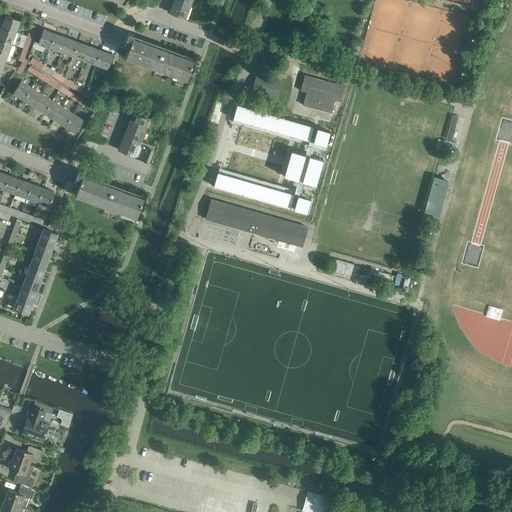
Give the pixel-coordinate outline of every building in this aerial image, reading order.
[(184,18),(189,4),(177,0),(176,0),(171,14),(184,18)] [(2,27),(16,32),(21,20),(6,15),(2,27)] [(27,36),(32,38),(36,25),(32,24),(27,36)] [(0,32),(0,39),(12,44),(16,32),(2,27),(0,32)] [(50,50),(56,33),(44,29),(39,43),(46,46),(45,48),(50,50)] [(62,52),(67,38),(56,33),(50,50),(53,51),(54,49),(62,52)] [(186,80),(193,60),(133,38),(134,35),(129,33),(125,44),(129,46),(125,57),(186,80)] [(32,38),(27,36),(23,48),(28,49),(32,38)] [(74,56),(79,42),(67,38),(62,52),(74,56)] [(0,52),(8,55),(12,44),(0,39),(0,52)] [(85,60),(90,46),(79,42),(74,56),(85,60)] [(96,64),(101,50),(90,46),(85,60),(96,64)] [(23,62),(23,61),(28,49),(23,48),(19,60),(23,61),(23,62)] [(101,50),(96,64),(108,68),(113,54),(101,50)] [(43,70),(45,65),(33,58),(31,62),(43,70)] [(23,61),(17,71),(21,74),(27,64),(23,61),(23,62),(23,61)] [(45,65),(43,70),(53,76),(55,72),(45,65)] [(39,77),(41,73),(30,66),(27,70),(39,77)] [(12,87),(21,74),(17,71),(15,70),(7,83),(12,87)] [(55,72),(53,76),(64,83),(65,78),(55,72)] [(41,73),(39,77),(49,84),(51,80),(41,73)] [(341,102),(345,86),(305,75),(301,91),(306,92),(303,105),(332,113),(335,100),(341,102)] [(277,98),(281,83),(256,76),(252,91),(277,98)] [(65,78),(64,83),(74,89),(76,85),(65,78)] [(24,100),(32,87),(21,80),(13,93),(24,100)] [(51,80),(49,84),(59,90),(61,86),(51,80)] [(76,85),(74,89),(85,96),(86,91),(76,85)] [(61,86),(59,90),(69,96),(72,92),(61,86)] [(34,107),(42,94),(32,87),(24,100),(34,107)] [(95,102),(97,98),(86,91),(85,96),(95,102)] [(72,92),(69,96),(79,103),(82,99),(72,92)] [(42,94),(34,107),(44,113),(52,100),(42,94)] [(82,99),(79,103),(90,110),(93,106),(82,99)] [(52,100),(44,113),(54,120),(63,107),(52,100)] [(315,123),(235,101),(230,119),(310,142),(315,123)] [(63,107),(54,120),(64,126),(73,113),(63,107)] [(73,113),(64,126),(75,133),(84,120),(73,113)] [(130,126),(142,130),(146,119),(134,114),(130,126)] [(453,115),(446,139),(452,140),(459,116),(453,115)] [(331,128),(316,124),(311,140),(327,145),(331,128)] [(142,130),(130,126),(126,137),(138,142),(142,130)] [(138,142),(126,137),(120,151),(132,156),(138,142)] [(307,151),(291,147),(283,174),(299,179),(307,151)] [(150,161),(154,150),(148,148),(144,159),(150,161)] [(324,157),(308,152),(300,179),(316,184),(324,157)] [(295,191),(216,169),(210,187),(290,210),(295,191)] [(136,218),(143,198),(83,175),(83,173),(78,171),(74,182),(79,184),(75,195),(136,218)] [(0,188),(3,190),(9,175),(0,172),(0,188)] [(9,175),(3,190),(15,194),(20,179),(9,175)] [(437,215),(444,192),(447,180),(435,177),(425,212),(437,215)] [(26,198),(31,184),(20,179),(15,194),(26,198)] [(31,184),(26,198),(38,202),(43,188),(31,184)] [(54,192),(43,188),(38,202),(49,206),(54,192)] [(312,195),(297,191),(292,208),(308,212),(312,195)] [(302,246),(308,227),(212,199),(206,219),(279,240),(277,248),(294,253),(296,245),(302,246)] [(0,203),(0,208),(8,211),(10,207),(0,203)] [(10,207),(8,211),(19,216),(21,211),(10,207)] [(21,211),(19,216),(31,220),(33,216),(21,211)] [(33,216),(31,220),(42,224),(44,220),(33,216)] [(13,231),(17,232),(21,221),(17,219),(13,231)] [(39,241),(54,246),(58,235),(43,229),(39,241)] [(17,232),(13,231),(8,242),(13,244),(17,232)] [(49,257),(54,246),(39,241),(35,252),(49,257)] [(13,244),(8,242),(4,253),(8,255),(13,244)] [(49,257),(35,252),(31,263),(45,268),(49,257)] [(8,255),(4,253),(0,265),(4,267),(8,255)] [(354,264),(337,259),(333,273),(350,278),(354,264)] [(27,275),(41,280),(45,268),(31,263),(27,275)] [(37,291),(41,280),(27,275),(23,286),(37,291)] [(37,291),(23,286),(19,297),(33,302),(37,291)] [(33,302),(19,297),(14,309),(29,314),(33,302)] [(12,410),(0,405),(0,424),(1,423),(6,425),(12,410)] [(45,411),(33,407),(32,410),(30,410),(23,431),(34,435),(33,437),(43,440),(49,424),(41,421),(45,411)] [(69,424),(72,416),(64,413),(61,421),(69,424)] [(13,458),(29,464),(31,458),(40,461),(44,450),(29,445),(27,451),(17,447),(13,458)] [(34,465),(29,464),(13,458),(9,468),(17,471),(14,481),(32,488),(34,481),(29,479),(34,465)] [(8,489),(4,499),(24,507),(28,497),(33,498),(35,492),(31,491),(32,488),(21,484),(18,493),(8,489)] [(309,511),(325,511),(330,497),(308,491),(303,510),(309,511)] [(30,509),(24,507),(4,499),(0,510),(6,511),(31,511),(32,511),(30,509)]
